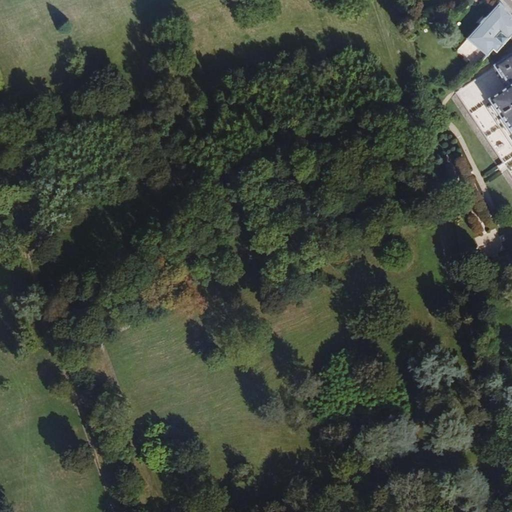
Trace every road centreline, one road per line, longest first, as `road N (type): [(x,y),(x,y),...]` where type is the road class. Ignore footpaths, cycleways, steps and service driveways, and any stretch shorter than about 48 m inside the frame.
road 1 (track): [(431,172),(286,240),(239,252),(150,315),(106,334),(102,343),(163,511)]
road 2 (track): [(260,511),(371,482),(470,369)]
road 3 (track): [(470,369),(431,172)]
